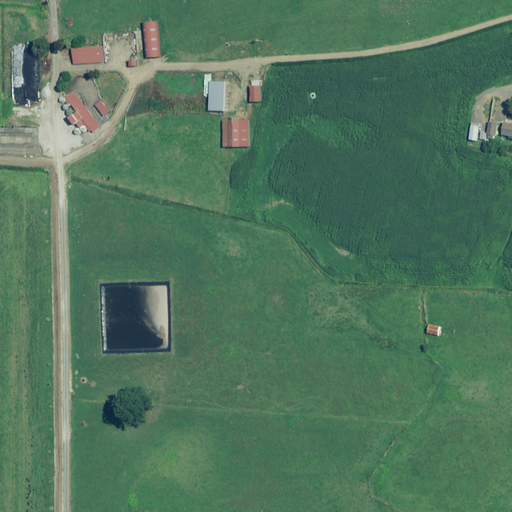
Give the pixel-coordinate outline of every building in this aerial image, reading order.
[(147,58),(150,58),(161,57),(159,22),(145,23),(147,58)] [(107,62),(106,47),(75,49),(76,64),(107,62)] [(228,111),(229,82),(212,82),(211,111),(228,111)] [(263,86),(253,86),(253,102),(263,102),(263,86)] [(77,114),(71,119),(76,125),(77,124),(81,129),(86,125),(92,133),(102,125),(80,98),(74,91),(64,98),(77,114)] [(112,112),(102,100),(97,105),(106,117),(112,112)] [(252,148),(251,119),(224,120),(225,148),(252,148)] [(499,123),(491,121),(488,134),(497,136),(499,123)] [(511,123),(505,122),(503,135),(510,136),(510,139),(511,139),(511,123)] [(481,126),(473,125),(470,140),(479,141),(481,126)] [(441,327),(431,325),(429,333),(439,335),(441,327)]
